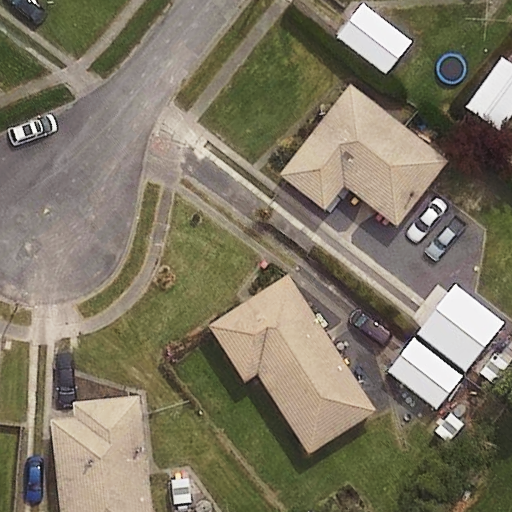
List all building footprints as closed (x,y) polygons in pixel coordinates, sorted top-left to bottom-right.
[(337,38),(386,75),(413,41),(363,3),(348,22),(337,38)] [(511,64),(502,56),(465,107),(501,131),(511,115),(511,64)] [(351,85),(280,174),(325,209),(345,186),(397,226),(449,161),(351,85)] [(288,275),(209,325),(245,383),(258,374),(309,454),(375,409),(288,275)] [(439,305),(417,334),(466,372),(505,322),(455,284),(439,305)] [(401,354),(387,372),(437,410),(463,376),(414,337),(401,354)] [(74,417),(51,420),(60,511),(152,511),(140,395),(73,402),(74,417)]
